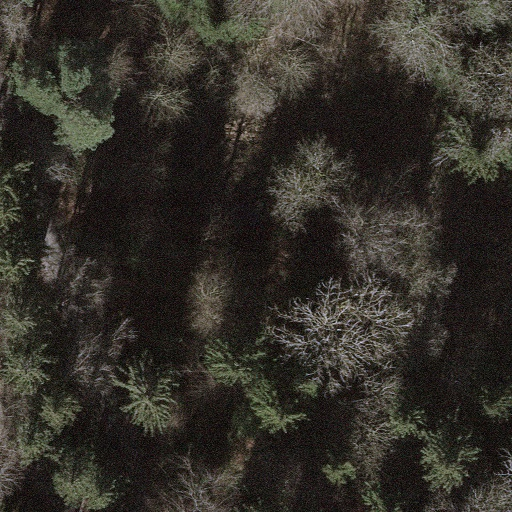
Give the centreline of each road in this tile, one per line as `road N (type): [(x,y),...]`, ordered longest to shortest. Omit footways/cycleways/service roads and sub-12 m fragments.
road 1 (track): [(0,133),(120,427),(145,511)]
road 2 (track): [(79,511),(0,412)]
